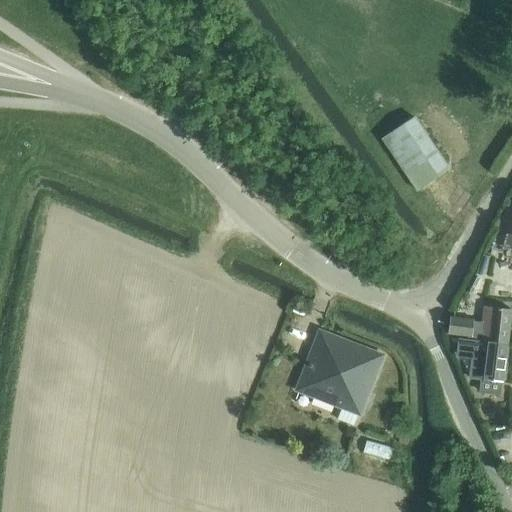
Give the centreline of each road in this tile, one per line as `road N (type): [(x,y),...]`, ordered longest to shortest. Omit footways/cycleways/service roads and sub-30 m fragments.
road 1 (unclassified): [(420,313),(328,276),(164,136),(80,95)]
road 2 (unclassified): [(420,313),(509,511)]
road 3 (unclassified): [(511,167),(443,291),(420,313)]
